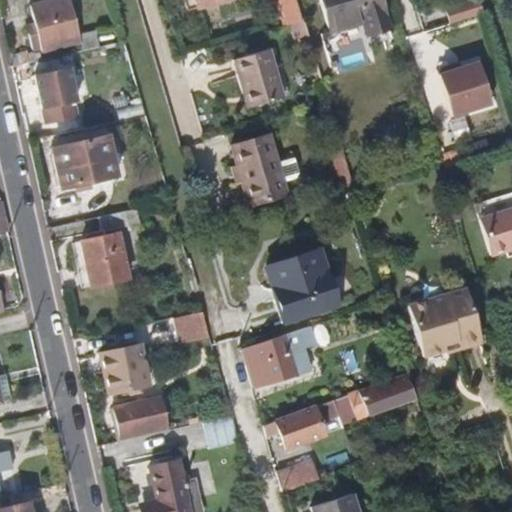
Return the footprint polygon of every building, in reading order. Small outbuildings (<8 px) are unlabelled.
[(79,33),(70,0),(45,0),(30,4),(37,32),(29,34),(33,47),(41,45),(41,48),(80,38),(79,33)] [(390,22),(383,0),(323,0),(331,26),(364,16),(368,29),(390,22)] [(485,11),(481,0),(469,0),(448,7),(452,21),(485,11)] [(325,104),(299,20),(291,22),(317,106),(325,104)] [(79,33),(80,38),(83,49),(98,45),(94,29),(79,33)] [(283,97),(268,48),(232,59),(242,91),(248,89),(253,106),(283,97)] [(30,49),(10,54),(13,66),(40,59),(38,51),(31,53),(30,49)] [(492,102),(480,59),(455,67),(454,62),(438,66),(452,114),(492,102)] [(79,115),(68,67),(35,74),(46,123),(79,115)] [(253,106),(248,89),(242,91),(247,108),(253,106)] [(351,188),(325,104),(317,106),(344,190),(351,188)] [(115,174),(105,134),(52,147),(61,186),(115,174)] [(287,194),(270,135),(232,146),(250,206),(287,194)] [(461,162),(456,148),(442,152),(446,167),(461,162)] [(139,207),(99,215),(102,228),(130,222),(131,224),(142,221),(139,207)] [(511,207),(482,217),(493,254),(510,248),(509,246),(511,244),(511,207)] [(127,277),(117,232),(76,241),(86,286),(127,277)] [(337,302),(319,247),(268,263),(280,298),(287,296),(293,317),(337,302)] [(480,330),(467,285),(407,302),(422,352),(444,346),(443,340),(455,337),(462,340),(475,336),(480,330)] [(293,317),(287,296),(280,298),(286,319),(293,317)] [(388,300),(359,310),(361,317),(388,308),(389,312),(392,312),(388,300)] [(208,330),(202,310),(172,317),(176,337),(208,330)] [(310,368),(305,350),(313,347),(307,326),(240,347),(251,385),(310,368)] [(446,351),(483,341),(480,330),(475,336),(462,340),(455,337),(443,340),(444,346),(446,351)] [(147,384),(138,345),(99,353),(108,392),(147,384)] [(413,396),(405,372),(345,393),(354,417),(413,396)] [(11,400),(5,375),(0,376),(0,404),(2,404),(2,402),(11,400)] [(354,417),(345,393),(333,398),(339,414),(342,422),(354,417)] [(218,412),(189,419),(190,424),(231,415),(227,394),(219,395),(223,409),(218,410),(218,412)] [(169,428),(162,395),(112,406),(120,439),(169,428)] [(339,414),(333,398),(312,405),(318,421),(339,414)] [(318,421),(312,405),(275,418),(279,432),(285,447),(322,434),(318,421)] [(222,431),(224,442),(236,440),(232,416),(205,421),(208,434),(222,431)] [(279,432),(275,418),(262,423),(267,436),(279,432)] [(0,451),(0,497),(8,496),(2,470),(17,467),(13,448),(0,451)] [(320,478),(313,457),(276,469),(283,490),(320,478)] [(182,482),(177,458),(149,465),(156,499),(143,502),(145,511),(201,511),(194,479),(182,482)] [(358,511),(352,493),(312,506),(314,511),(358,511)] [(0,507),(0,511),(31,511),(29,501),(0,507)]
